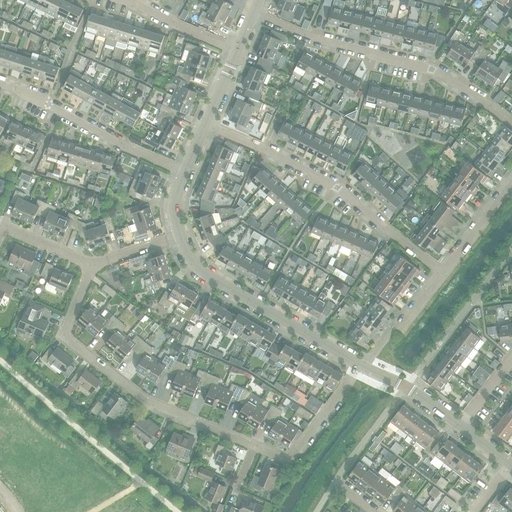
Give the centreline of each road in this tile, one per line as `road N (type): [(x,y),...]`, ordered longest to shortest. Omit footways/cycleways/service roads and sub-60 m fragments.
road 1 (residential): [(254,445),(149,402),(68,340),(66,326),(92,263)]
road 2 (residential): [(511,123),(425,67),(305,36),(252,13)]
road 3 (residential): [(442,274),(336,187),(205,123)]
road 4 (unclassified): [(177,511),(0,359)]
road 5 (residential): [(179,235),(201,271),(363,366)]
road 6 (residential): [(185,172),(0,83)]
road 7 (residential): [(363,366),(288,460),(254,445)]
